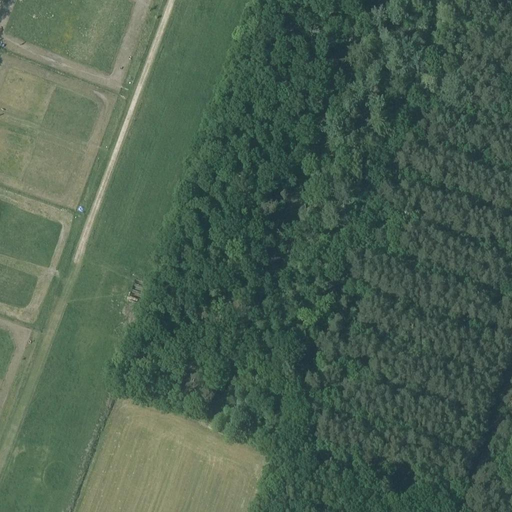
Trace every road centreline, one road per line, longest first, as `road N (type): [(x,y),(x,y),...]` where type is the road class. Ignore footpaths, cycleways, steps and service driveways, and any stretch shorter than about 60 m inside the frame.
road 1 (track): [(448,0),(278,455)]
road 2 (track): [(465,511),(511,384)]
